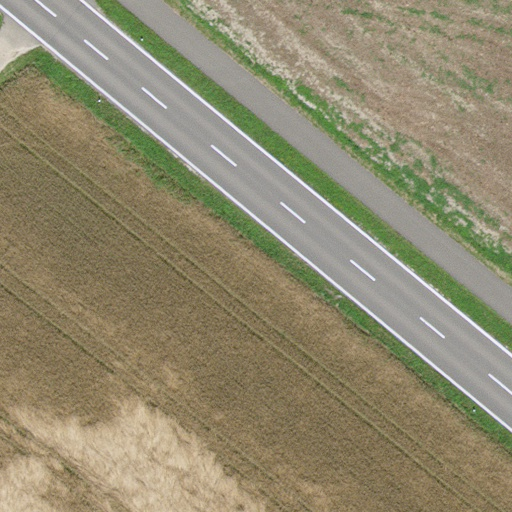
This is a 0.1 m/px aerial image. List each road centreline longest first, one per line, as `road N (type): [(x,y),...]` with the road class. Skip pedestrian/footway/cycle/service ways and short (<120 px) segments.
road 1 (primary): [(29,0),(511,398)]
road 2 (track): [(130,0),(511,313)]
